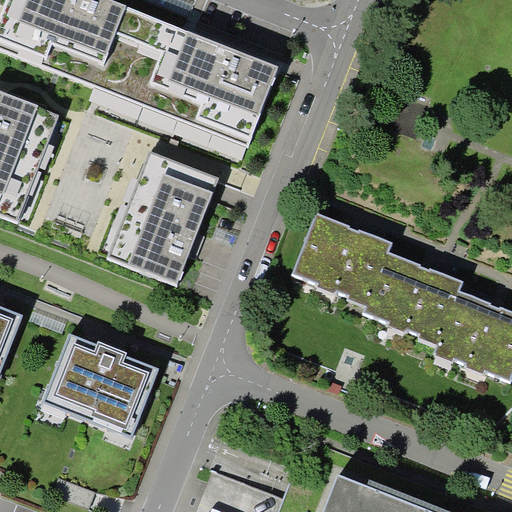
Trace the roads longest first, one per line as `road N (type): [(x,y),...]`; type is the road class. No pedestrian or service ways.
road 1 (residential): [(214,367),(345,37)]
road 2 (residential): [(511,487),(214,367)]
road 3 (residential): [(214,367),(157,511)]
